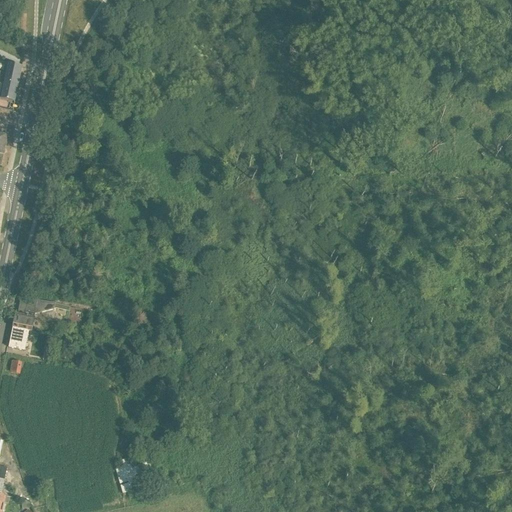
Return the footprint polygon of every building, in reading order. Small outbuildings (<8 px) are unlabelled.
[(0,84),(3,85),(3,82),(18,85),(22,67),(7,65),(5,73),(0,72),(0,84)] [(0,84),(0,90),(2,91),(1,99),(15,101),(18,85),(3,82),(3,85),(0,84)] [(30,331),(33,316),(51,312),(53,305),(21,300),(18,315),(15,315),(12,331),(27,335),(28,330),(30,331)] [(82,330),(86,310),(77,308),(74,329),(82,330)] [(23,351),(27,335),(12,331),(9,348),(23,351)] [(21,374),(23,364),(13,362),(11,373),(21,374)] [(121,463),(115,472),(121,496),(156,488),(148,455),(121,461),(121,463)] [(21,504),(22,511),(27,510),(27,509),(30,508),(28,503),(23,501),(21,504)]
